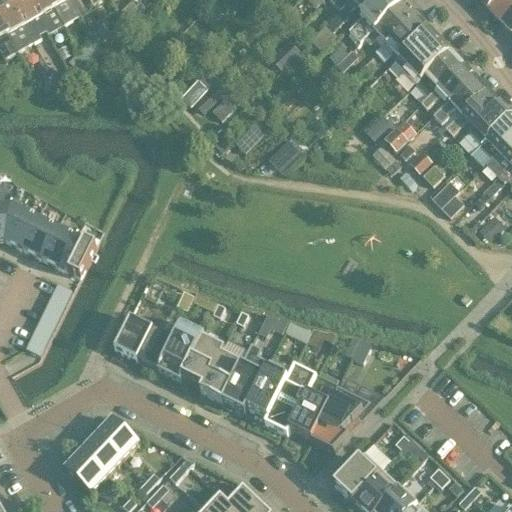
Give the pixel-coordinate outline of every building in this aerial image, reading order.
[(0,0),(0,23),(19,56),(21,55),(34,48),(6,0),(0,0)] [(6,0),(34,48),(36,46),(41,43),(39,39),(47,35),(26,0),(6,0)] [(26,0),(47,35),(48,38),(50,37),(56,34),(64,29),(54,12),(46,0),(26,0)] [(46,0),(54,12),(64,29),(79,21),(67,0),(46,0)] [(67,0),(79,21),(81,20),(87,16),(77,0),(67,0)] [(87,0),(93,10),(95,9),(101,6),(99,2),(103,0),(87,0)] [(146,0),(136,11),(142,17),(153,6),(146,0)] [(331,25),(325,30),(326,31),(331,36),(333,38),(352,21),(356,24),(361,20),(380,0),(354,0),(338,16),(330,24),(331,25)] [(328,0),(326,3),(328,5),(338,16),(354,0),(328,0)] [(398,0),(380,0),(361,20),(365,24),(350,38),(360,47),(404,5),(398,0)] [(480,0),(478,2),(489,14),(503,0),(480,0)] [(511,14),(511,0),(503,0),(489,14),(501,26),(511,14)] [(404,5),(360,47),(361,49),(365,45),(370,50),(379,42),(385,48),(416,18),(404,5)] [(142,17),(136,11),(131,6),(121,17),(132,28),(142,17)] [(511,14),(501,26),(511,37),(511,14)] [(416,18),(385,48),(376,57),(384,66),(394,56),(398,61),(429,32),(416,18)] [(0,54),(5,64),(19,56),(0,23),(0,54)] [(117,41),(106,30),(102,23),(86,32),(93,42),(103,52),(104,51),(106,53),(117,41)] [(119,27),(111,35),(118,41),(125,34),(119,27)] [(429,32),(398,61),(399,62),(394,67),(415,88),(451,54),(429,32)] [(93,42),(81,54),(92,66),(103,55),(102,53),(103,52),(93,42)] [(290,46),(272,65),(283,75),(300,55),(290,46)] [(65,51),(58,55),(62,64),(69,61),(65,51)] [(337,70),(350,57),(345,51),(331,64),(337,70)] [(92,66),(81,54),(69,67),(80,79),(92,66)] [(451,54),(415,88),(427,101),(463,67),(451,54)] [(350,57),(337,70),(343,76),(356,63),(350,57)] [(162,59),(149,71),(156,78),(169,66),(162,59)] [(463,67),(427,101),(428,102),(420,110),(426,116),(443,99),(448,105),(475,79),(463,67)] [(7,74),(6,88),(20,89),(21,75),(7,74)] [(146,99),(155,90),(156,89),(141,75),(129,88),(143,102),(146,99)] [(66,78),(53,77),(52,88),(65,89),(66,78)] [(475,79),(448,105),(450,107),(434,121),(442,129),(449,122),(447,120),(455,113),(461,119),(462,120),(489,94),(475,79)] [(199,86),(182,103),(190,111),(204,99),(208,95),(199,86)] [(172,106),(155,90),(146,99),(170,110),(172,106)] [(213,91),(194,109),(204,119),(223,101),(213,91)] [(462,120),(461,119),(446,135),(452,141),(468,126),(474,132),(502,107),(489,94),(462,120)] [(229,100),(212,117),(222,126),(236,112),(231,107),(234,104),(229,100)] [(329,104),(315,118),(325,127),(339,113),(329,104)] [(474,132),(470,135),(482,148),(511,119),(511,117),(502,107),(474,132)] [(511,119),(482,148),(471,159),(470,160),(483,173),(486,170),(511,144),(511,119)] [(384,121),(366,137),(375,146),(385,137),(386,139),(394,131),(384,121)] [(396,134),(385,146),(398,159),(409,147),(417,139),(404,126),(396,134)] [(256,132),(238,149),(246,157),(264,140),(256,132)] [(511,168),(511,144),(486,170),(498,182),(511,168)] [(289,146),(268,167),(278,176),(279,178),(280,177),(299,157),(289,146)] [(409,149),(399,158),(405,164),(415,155),(409,149)] [(383,150),(372,160),(391,180),(401,170),(383,150)] [(424,178),(434,169),(423,157),(410,169),(420,179),(421,180),(424,178)] [(435,169),(434,169),(424,178),(421,180),(433,192),(445,181),(443,178),(446,175),(438,167),(435,169)] [(511,168),(498,182),(505,189),(507,186),(511,190),(511,168)] [(498,182),(484,196),(490,203),(505,189),(498,182)] [(442,215),(456,201),(455,201),(460,196),(450,186),(432,205),(442,215)] [(482,200),(474,209),(479,214),(487,205),(482,200)] [(456,201),(442,215),(450,224),(464,210),(456,201)] [(13,210),(0,210),(0,245),(5,246),(13,210)] [(13,210),(5,246),(22,254),(38,222),(13,210)] [(38,222),(22,254),(42,264),(58,232),(38,222)] [(494,223),(480,237),(490,247),(504,234),(494,223)] [(58,232),(42,264),(61,273),(77,242),(58,232)] [(77,242),(61,273),(80,283),(81,283),(97,252),(96,251),(77,242)] [(27,353),(43,361),(76,294),(60,286),(27,353)] [(198,299),(194,307),(214,317),(218,309),(198,299)] [(219,310),(214,320),(220,323),(225,313),(219,310)] [(242,318),(237,327),(243,330),(248,320),(242,318)] [(261,334),(259,338),(267,342),(271,334),(276,324),(267,321),(261,334)] [(174,344),(131,322),(115,354),(158,375),(174,344)] [(183,382),(204,341),(205,339),(182,327),(174,344),(158,375),(181,387),(183,382)] [(312,338),(310,341),(317,345),(322,334),(315,330),(312,338)] [(300,332),(295,342),(307,348),(308,346),(310,341),(312,338),(300,332)] [(203,392),(222,357),(225,352),(204,341),(183,382),(203,392)] [(352,344),(347,354),(354,358),(359,349),(360,347),(352,344)] [(271,367),(259,361),(262,354),(252,349),(243,367),(222,408),(245,419),(248,414),(271,367)] [(353,362),(352,363),(363,368),(371,352),(359,349),(354,358),(352,362),(353,362)] [(222,408),(243,367),(222,357),(203,392),(201,397),(222,408)] [(268,424),(291,377),(271,367),(248,414),(268,424)] [(317,381),(295,370),(293,374),(271,419),(266,429),(288,440),(290,435),(317,381)] [(336,390),(317,381),(290,435),(309,444),(336,390)] [(309,444),(328,454),(337,444),(341,449),(362,427),(357,423),(371,408),(336,390),(309,444)] [(139,449),(113,425),(97,441),(123,465),(139,449)] [(108,481),(123,465),(97,441),(82,457),(108,481)] [(401,455),(410,446),(404,441),(395,449),(401,455)] [(415,452),(410,446),(401,455),(407,461),(415,452)] [(108,481),(82,457),(67,473),(93,498),(108,481)] [(334,489),(352,506),(383,474),(365,457),(334,489)] [(188,464),(179,473),(185,478),(195,468),(188,464)] [(185,478),(179,473),(170,482),(176,488),(185,478)] [(436,488),(444,479),(438,473),(430,482),(436,488)] [(383,474),(352,506),(358,511),(380,511),(400,491),(383,474)] [(146,487),(152,493),(160,484),(155,479),(146,487)] [(444,479),(436,488),(442,493),(450,485),(444,479)] [(146,487),(138,496),(144,501),(152,493),(146,487)] [(161,504),(169,495),(163,490),(155,498),(161,504)] [(412,511),(417,507),(416,508),(400,492),(401,491),(400,491),(380,511),(412,511)] [(475,491),(467,500),(473,506),(481,497),(475,491)] [(221,500),(219,501),(231,511),(265,511),(244,492),(229,507),(221,500)] [(155,498),(147,507),(152,511),(161,504),(155,498)] [(461,511),(466,511),(473,506),(467,500),(459,509),(461,511)] [(208,511),(231,511),(219,501),(208,511)] [(123,511),(124,511),(133,511),(137,508),(131,503),(123,511)]
